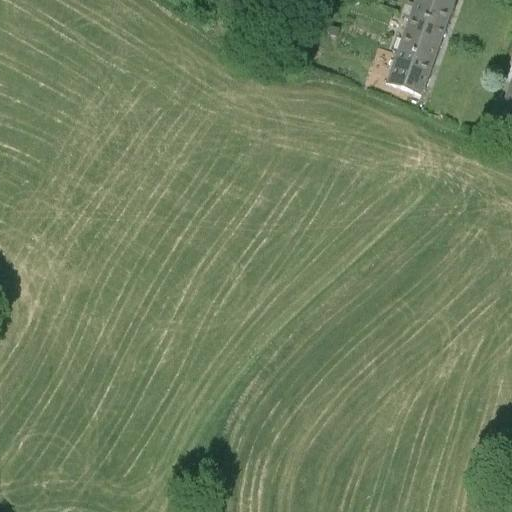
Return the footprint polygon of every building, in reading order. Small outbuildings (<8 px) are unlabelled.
[(416,0),(410,16),(445,29),(455,0),(416,0)] [(410,16),(398,50),(433,63),(445,29),(410,16)] [(338,29),(326,21),(322,28),(333,36),(338,29)] [(420,97),(433,63),(398,50),(386,84),(420,97)] [(511,129),(511,91),(508,90),(495,123),(511,129)]
